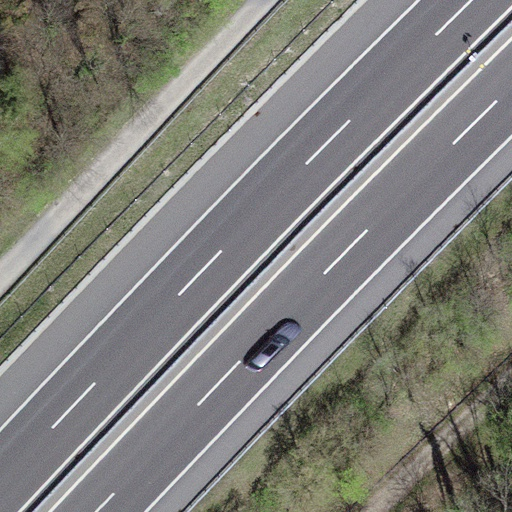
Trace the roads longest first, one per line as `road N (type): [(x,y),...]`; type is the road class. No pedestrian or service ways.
road 1 (motorway): [(473,0),(0,484)]
road 2 (motorway): [(98,511),(511,85)]
road 3 (track): [(268,0),(0,282)]
road 4 (track): [(386,511),(511,379)]
